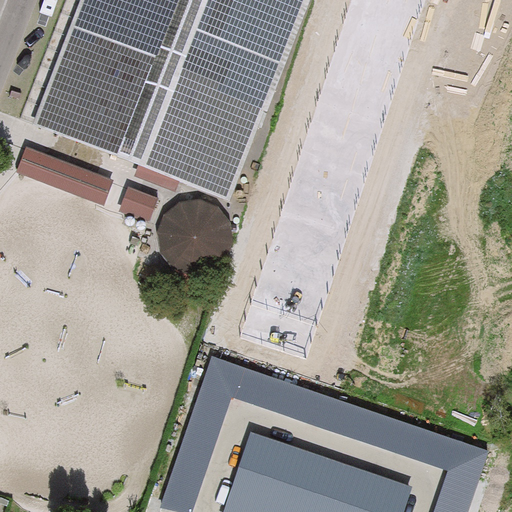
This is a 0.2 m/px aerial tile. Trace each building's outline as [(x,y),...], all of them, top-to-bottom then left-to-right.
[(85,0),(37,124),(116,155),(146,166),(225,197),(301,0),(85,0)] [(418,0),(354,0),(245,334),(303,353),(418,0)] [(112,182),(26,147),(18,169),(105,204),(112,182)] [(127,192),(121,207),(150,220),(159,198),(143,191),(140,198),(127,192)] [(225,215),(217,207),(206,201),(194,199),(182,202),(172,208),(164,217),(160,229),(160,240),(163,251),(170,260),(179,267),(189,270),(201,270),(211,267),(221,260),(227,250),(231,239),(230,226),(225,215)] [(212,357),(162,504),(184,511),(192,511),(231,397),(447,471),(433,511),(468,511),(489,451),(212,357)] [(404,511),(413,486),(252,433),(224,511),(404,511)]
